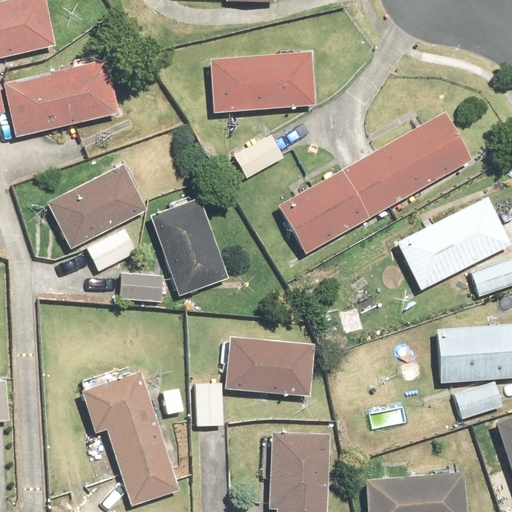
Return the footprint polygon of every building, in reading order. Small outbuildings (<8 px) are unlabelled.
[(46,0),(0,0),(0,57),(57,44),(46,0)] [(210,58),(214,111),(315,103),(311,50),(210,58)] [(107,59),(4,82),(17,139),(120,115),(107,59)] [(278,203),(306,252),(472,158),(444,109),(278,203)] [(281,155),(264,132),(228,157),(245,181),(281,155)] [(125,161),(47,202),(72,249),(150,209),(125,161)] [(395,240),(420,288),(511,242),(511,241),(488,194),(395,240)] [(201,198),(152,216),(181,295),(230,277),(201,198)] [(124,228),(82,249),(94,274),(136,253),(124,228)] [(511,262),(508,253),(466,273),(480,302),(511,286),(511,262)] [(161,274),(117,272),(115,303),(160,305),(161,274)] [(511,321),(438,326),(441,381),(511,376),(511,321)] [(230,335),(225,388),(310,395),(315,343),(230,335)] [(178,487),(142,368),(82,387),(95,430),(108,427),(130,501),(178,487)] [(216,429),(219,391),(219,383),(195,382),(192,428),(216,429)] [(496,409),(488,383),(450,395),(458,421),(496,409)] [(511,415),(497,420),(511,465),(511,415)] [(327,511),(330,432),(269,430),(267,507),(277,507),(276,511),(327,511)] [(366,476),(368,511),(467,511),(465,470),(366,476)]
